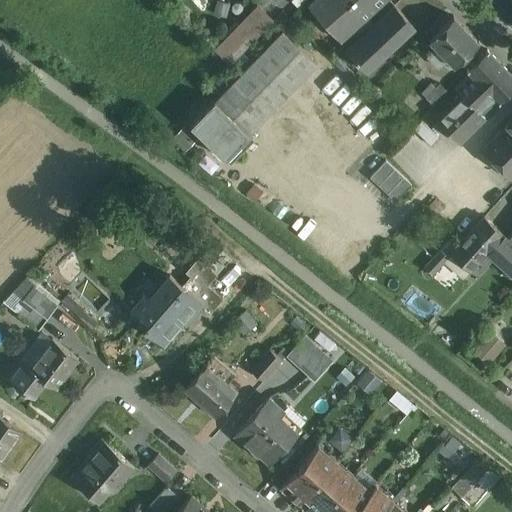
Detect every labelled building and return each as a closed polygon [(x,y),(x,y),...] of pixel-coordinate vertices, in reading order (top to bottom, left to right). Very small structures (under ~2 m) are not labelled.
[(282,8),(274,0),(264,0),(247,15),(259,29),(282,8)] [(314,0),(309,5),(341,40),(386,0),(314,0)] [(395,5),(347,49),(368,71),(416,27),(395,5)] [(479,41),(454,16),(430,39),(455,65),(479,41)] [(289,26),(220,94),(253,129),(322,60),(289,26)] [(511,90),(511,74),(488,49),(467,69),(472,74),(457,89),(462,95),(479,113),(480,112),(495,98),(499,103),(511,90)] [(435,102),(446,86),(434,77),(422,94),(435,102)] [(253,129),(220,94),(192,120),(227,155),(253,129)] [(479,113),(462,95),(437,119),(459,142),(485,117),(480,112),(479,113)] [(511,129),(506,123),(495,134),(497,136),(483,151),(511,178),(511,129)] [(408,180),(386,159),(370,175),(392,197),(408,180)] [(485,216),(462,241),(480,259),(504,233),(485,216)] [(511,241),(511,240),(494,260),(511,275),(511,241)] [(480,259),(462,241),(451,253),(470,270),(480,259)] [(225,264),(208,249),(200,258),(217,273),(225,264)] [(200,258),(198,257),(188,268),(195,274),(195,273),(208,284),(217,273),(200,258)] [(208,284),(195,273),(195,274),(184,286),(202,302),(201,303),(211,311),(223,297),(208,284)] [(171,274),(151,297),(146,293),(134,308),(148,321),(144,326),(147,329),(163,343),(189,313),(191,315),(201,303),(202,302),(184,286),(171,274)] [(108,332),(123,312),(78,280),(63,300),(108,332)] [(58,304),(34,286),(24,300),(27,302),(47,318),(58,304)] [(47,318),(27,302),(18,313),(39,329),(47,318)] [(490,362),(509,342),(494,329),(476,349),(490,362)] [(79,358),(53,338),(52,339),(47,334),(35,350),(40,354),(31,366),(30,367),(47,380),(56,387),(79,358)] [(306,335),(289,353),(316,378),(333,360),(306,335)] [(278,344),(255,369),(265,379),(289,353),(278,344)] [(206,362),(226,379),(235,369),(215,352),(206,362)] [(47,380),(30,367),(31,366),(23,360),(9,378),(34,398),(47,380)] [(226,379),(206,362),(183,388),(216,416),(238,390),(226,379)] [(370,367),(359,380),(371,390),(382,377),(370,367)] [(398,388),(391,397),(408,410),(415,401),(398,388)] [(288,408),(274,395),(241,432),(272,460),(300,429),(283,414),(288,408)] [(21,429),(0,414),(0,459),(0,460),(21,429)] [(103,438),(93,448),(95,450),(72,476),(98,499),(121,473),(125,476),(134,465),(103,438)] [(318,443),(281,486),(299,501),(336,459),(318,443)] [(148,464),(167,479),(179,465),(160,450),(148,464)] [(501,473),(479,454),(451,486),(461,495),(477,477),(489,488),(501,473)] [(336,459),(299,501),(311,511),(320,511),(354,475),(336,459)] [(354,475),(320,511),(350,511),(370,489),(354,475)] [(477,477),(461,495),(473,506),(489,488),(477,477)] [(370,489),(350,511),(380,511),(393,498),(375,483),(370,489)] [(167,486),(150,506),(157,511),(163,511),(178,496),(167,486)] [(176,511),(210,511),(191,495),(176,511)] [(408,511),(393,498),(380,511),(408,511)]
